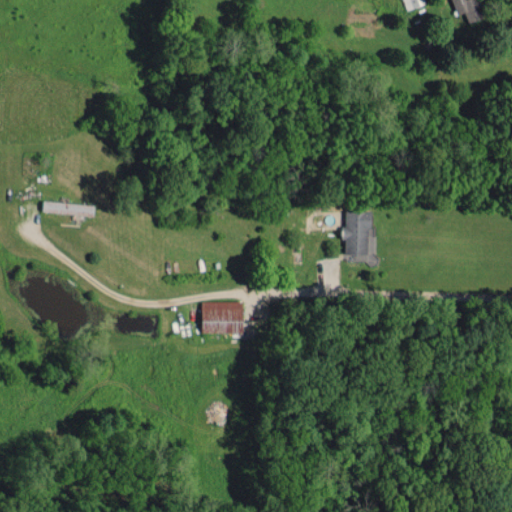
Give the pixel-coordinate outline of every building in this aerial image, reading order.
[(403,0),(407,10),(426,3),(425,0),(403,0)] [(452,0),(458,14),(469,10),(465,1),(467,0),(452,0)] [(95,204),(43,198),(42,209),(94,215),(95,204)] [(370,210),(344,210),(344,238),(346,238),(345,252),(369,252),(370,210)] [(203,331),(244,330),(243,299),(202,300),(203,331)]
